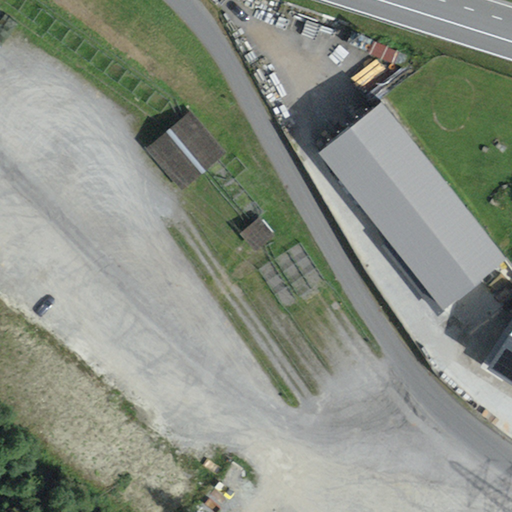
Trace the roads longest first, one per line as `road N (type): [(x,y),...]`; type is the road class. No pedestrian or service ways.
road 1 (unclassified): [(180,0),(213,36),(406,363),(471,433)]
road 2 (primary): [(511,40),(386,0)]
